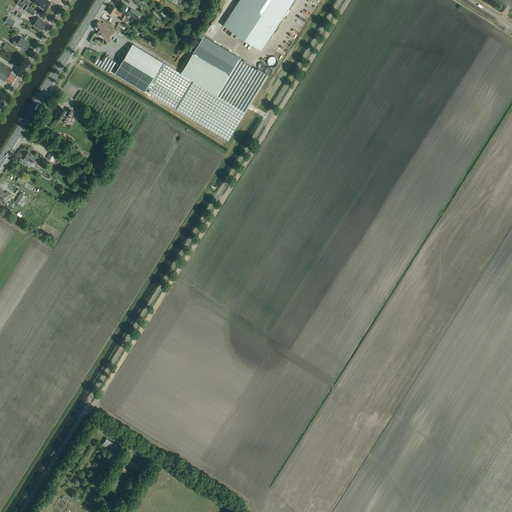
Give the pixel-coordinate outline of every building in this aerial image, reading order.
[(49,8),(52,4),(50,3),(51,2),(46,0),(35,0),(34,3),(39,6),(46,10),(48,7),(49,8)] [(294,0),(239,0),(232,12),(235,14),(237,16),(229,29),(255,46),(268,27),(274,31),(294,0)] [(122,13),(116,10),(117,8),(112,5),(108,12),(113,15),(115,13),(120,16),(122,13)] [(34,16),(37,11),(28,6),(25,10),(34,16)] [(137,18),(139,15),(130,9),(128,13),(137,18)] [(8,18),(5,23),(12,27),(15,22),(8,18)] [(43,30),(47,23),(42,20),(39,18),(34,25),(43,30)] [(116,29),(103,21),(101,23),(99,21),(94,29),(98,31),(96,34),(108,42),(116,29)] [(27,41),(21,37),(19,41),(15,39),(12,44),(16,47),(17,45),(25,51),(30,44),(27,41)] [(5,42),(3,46),(17,54),(19,50),(5,42)] [(216,95),(221,87),(228,75),(192,53),(180,73),(162,62),(163,62),(133,44),(116,72),(146,90),(147,88),(150,90),(148,92),(228,140),(245,112),(234,105),(223,99),(216,95)] [(95,60),(93,63),(110,73),(116,63),(105,56),(101,64),(95,60)] [(12,84),(15,78),(10,75),(12,71),(0,63),(0,78),(5,82),(6,80),(12,84)] [(66,111),(61,108),(59,111),(55,117),(62,121),(66,124),(74,112),(68,108),(66,111)] [(76,157),(83,153),(80,146),(73,150),(76,157)] [(63,152),(55,147),(52,151),(51,150),(47,159),(53,162),(58,154),(60,156),(63,152)] [(36,157),(28,152),(23,160),(27,163),(29,160),(32,163),(33,162),(36,164),(37,163),(38,164),(41,159),(37,156),(36,157)] [(24,170),(28,166),(19,157),(15,161),(24,170)] [(6,193),(0,189),(0,200),(5,204),(11,194),(7,191),(6,193)] [(28,198),(21,193),(16,202),(20,205),(23,201),(25,202),(28,198)] [(106,456),(112,451),(105,444),(99,449),(106,456)]
